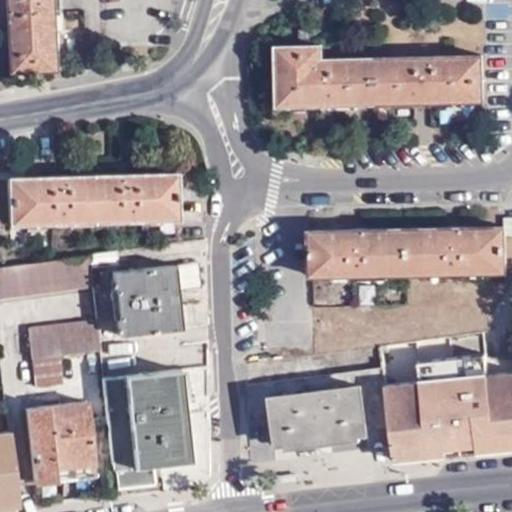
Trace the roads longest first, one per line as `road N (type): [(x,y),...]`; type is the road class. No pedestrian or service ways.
road 1 (residential): [(231,511),(224,254),(239,173)]
road 2 (residential): [(239,173),(255,184),(505,175)]
road 3 (primary): [(274,511),(511,485)]
road 4 (unclassified): [(0,120),(131,96),(180,79),(200,61)]
road 5 (residential): [(505,175),(504,2)]
